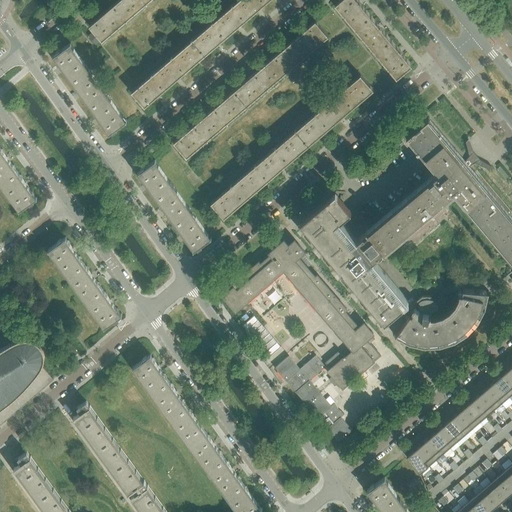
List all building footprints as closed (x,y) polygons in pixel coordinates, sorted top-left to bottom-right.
[(147,1),(145,0),(117,0),(114,3),(127,18),(147,1)] [(266,2),(263,0),(238,0),(233,5),(245,20),(266,2)] [(355,28),(370,15),(357,0),(339,0),(335,3),(355,28)] [(127,18),(114,3),(90,24),(95,30),(89,36),(95,43),(101,38),(102,39),(127,18)] [(245,20),(233,5),(213,22),(225,37),(245,20)] [(376,52),(391,39),(370,15),(355,28),(376,52)] [(328,35),(315,20),(295,38),(304,47),(308,52),(328,35)] [(225,37),(213,22),(192,39),(205,54),(225,37)] [(308,52),(304,47),(295,38),(275,55),(288,70),(308,52)] [(205,54),(192,39),(172,57),(185,72),(205,54)] [(396,77),(412,64),(391,39),(376,52),(396,77)] [(88,69),(73,48),(70,44),(71,43),(71,42),(60,50),(60,49),(56,52),(56,53),(53,55),(53,56),(54,56),(72,81),(88,69)] [(288,70),(275,55),(254,72),(267,87),(288,70)] [(185,72),(172,57),(152,74),(165,89),(185,72)] [(91,106),(107,94),(88,69),(72,81),(91,106)] [(267,87),(254,72),(234,89),(247,105),(267,87)] [(165,89),(152,74),(132,91),(144,106),(165,89)] [(353,106),(373,89),(360,74),(340,91),(353,106)] [(247,105),(234,89),(214,107),(227,122),(247,105)] [(329,127),(353,106),(340,91),(317,112),(329,127)] [(109,133),(127,120),(126,119),(125,120),(107,94),(91,106),(109,131),(108,132),(109,133)] [(227,122),(214,107),(194,124),(198,128),(207,139),(227,122)] [(308,145),(329,127),(317,112),(296,130),(308,145)] [(511,216),(480,178),(479,178),(474,172),(469,166),(474,163),(472,162),(469,158),(468,157),(465,161),(429,118),(430,118),(428,116),(421,123),(420,123),(421,124),(415,129),(414,128),(406,135),(408,137),(408,136),(423,154),(425,156),(434,166),(437,171),(427,179),(377,221),(367,230),(366,229),(367,231),(364,234),(363,233),(355,239),(373,260),(385,250),(408,231),(411,234),(414,232),(411,228),(451,195),(452,196),(449,198),(452,201),(456,198),(488,236),(506,257),(511,264),(510,266),(511,268),(511,270),(508,273),(504,277),(503,278),(507,283),(511,279),(511,278),(511,216)] [(207,139),(198,128),(194,124),(174,141),(187,156),(207,139)] [(288,162),(308,145),(296,130),(276,147),(288,162)] [(18,172),(7,157),(0,147),(0,181),(2,183),(18,172)] [(268,179),(288,162),(276,147),(256,164),(268,179)] [(173,186),(165,175),(155,161),(156,160),(155,159),(145,167),(144,166),(140,169),(141,170),(137,172),(138,173),(139,172),(157,198),(173,186)] [(244,199),(268,179),(256,164),(232,185),(244,199)] [(36,197),(25,182),(18,172),(2,183),(16,204),(20,208),(19,209),(19,210),(30,202),(30,203),(34,200),(34,199),(37,197),(37,196),(36,197)] [(224,217),(244,199),(232,185),(211,202),(224,217)] [(192,212),(184,201),(173,186),(157,198),(176,223),(192,212)] [(305,217),(300,221),(327,253),(362,294),(387,323),(388,325),(411,306),(409,303),(375,262),(385,253),(384,252),(385,251),(385,250),(373,260),(355,239),(340,221),(352,211),(335,191),(327,198),(324,201),(319,205),(307,215),(305,217)] [(210,237),(203,227),(192,212),(176,223),(194,248),(193,249),(193,250),(197,247),(198,248),(202,245),(201,244),(211,237),(211,236),(210,237)] [(84,263),(73,248),(65,238),(66,237),(66,236),(62,239),(61,238),(57,241),(58,242),(48,249),(48,250),(49,249),(68,275),(84,263)] [(359,326),(345,310),(346,308),(317,274),(315,276),(298,256),(304,251),(295,239),(288,245),(284,239),(269,252),(271,254),(282,268),(287,273),(353,349),(346,356),(344,354),(343,355),(340,350),(326,362),(331,368),(328,371),(343,387),(374,360),(380,354),(367,338),(373,333),(367,326),(364,322),(359,326)] [(282,268),(271,254),(260,263),(259,261),(248,270),(262,287),(273,278),(273,277),(272,276),(282,268)] [(102,289),(91,274),(84,263),(68,275),(86,300),(102,289)] [(236,310),(262,287),(248,270),(228,288),(229,290),(223,295),(236,310)] [(411,306),(388,325),(393,331),(396,334),(395,334),(409,342),(410,342),(424,345),(425,345),(440,344),(454,340),(455,339),(467,332),(468,331),(478,320),(485,307),(485,306),(489,291),(474,289),(463,288),(462,293),(460,293),(459,293),(458,296),(455,303),(449,309),(442,314),(435,316),(428,316),(429,314),(429,312),(427,312),(428,310),(429,310),(431,310),(433,310),(435,309),(436,308),(437,306),(437,305),(437,304),(437,303),(436,301),(434,300),(432,300),(430,299),(430,297),(430,296),(431,296),(432,296),(427,295),(424,296),(424,295),(420,298),(411,306)] [(120,314),(110,299),(102,289),(86,300),(104,325),(104,326),(104,327),(114,319),(115,320),(119,317),(118,316),(122,314),(121,313),(120,314)] [(0,424),(54,379),(42,365),(43,363),(44,359),(44,354),(44,350),(42,346),(40,343),(37,340),(34,338),(30,337),(27,336),(23,337),(19,338),(0,315),(0,424)] [(254,315),(243,325),(270,356),(281,346),(254,315)] [(71,342),(62,348),(70,358),(77,353),(78,352),(71,342)] [(168,380),(150,355),(151,354),(151,353),(147,356),(146,355),(142,358),(143,359),(133,366),(133,367),(134,366),(152,391),(168,380)] [(309,380),(325,366),(316,355),(300,368),(289,355),(275,367),(306,404),(321,392),(320,392),(309,380)] [(511,370),(509,367),(502,374),(511,385),(511,370)] [(511,393),(511,385),(502,374),(495,380),(509,396),(511,393)] [(187,406),(176,391),(168,380),(152,391),(171,417),(187,406)] [(509,396),(495,380),(487,386),(501,402),(509,396)] [(501,402),(487,386),(480,392),(494,409),(501,402)] [(352,429),(341,416),(344,413),(338,409),(335,402),(334,402),(331,405),(321,392),(306,404),(338,441),(352,429)] [(494,409),(480,392),(473,399),(487,415),(494,409)] [(487,415),(473,399),(465,405),(479,422),(487,415)] [(167,511),(144,481),(86,400),(74,409),(78,413),(73,417),(74,418),(75,417),(106,460),(128,491),(127,492),(128,492),(133,489),(136,493),(131,496),(132,497),(143,511),(167,511)] [(479,422),(465,405),(458,412),(472,428),(479,422)] [(206,431),(195,416),(187,406),(171,417),(190,443),(206,431)] [(472,428),(458,412),(450,418),(464,434),(472,428)] [(464,434),(450,418),(443,424),(457,440),(464,434)] [(457,440),(443,424),(436,430),(450,447),(457,440)] [(450,447),(436,430),(428,437),(442,453),(450,447)] [(224,457),(213,442),(206,431),(190,443),(208,468),(224,457)] [(442,453),(428,437),(421,443),(435,459),(442,453)] [(435,459),(421,443),(414,449),(428,466),(435,459)] [(428,466),(414,449),(406,456),(420,472),(428,466)] [(71,511),(27,451),(15,459),(19,464),(14,467),(14,468),(15,468),(47,511),(71,511)] [(242,482),(232,468),(224,457),(208,468),(227,494),(242,482)] [(511,490),(511,476),(505,469),(498,475),(511,491),(511,490)] [(511,491),(498,475),(491,481),(504,497),(511,491)] [(389,511),(402,503),(384,478),(385,477),(385,476),(374,484),(374,483),(370,486),(370,487),(367,489),(367,490),(368,489),(384,511),(389,511)] [(504,497),(491,481),(483,487),(497,504),(504,497)] [(261,508),(251,494),(242,482),(227,494),(239,511),(258,511),(260,511),(259,511),(263,508),(262,507),(261,508)] [(497,504),(483,487),(476,494),(490,510),(497,504)] [(487,511),(490,510),(476,494),(469,500),(479,511),(487,511)] [(479,511),(469,500),(461,506),(466,511),(479,511)] [(408,511),(402,503),(389,511),(408,511)]
